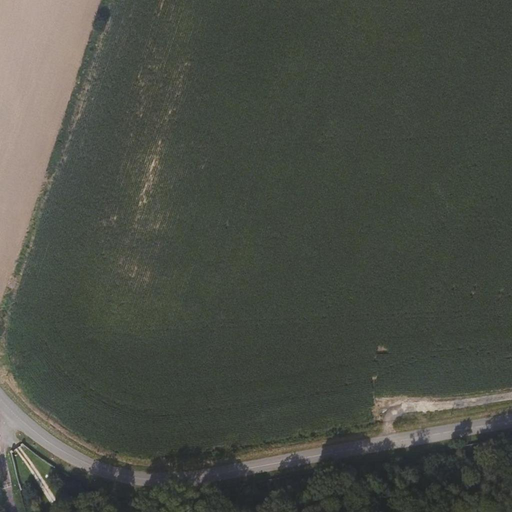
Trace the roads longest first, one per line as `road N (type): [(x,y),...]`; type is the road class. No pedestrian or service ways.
road 1 (tertiary): [(0,398),(79,460),(148,479),(511,421)]
road 2 (track): [(392,442),(389,416),(404,403),(511,394)]
